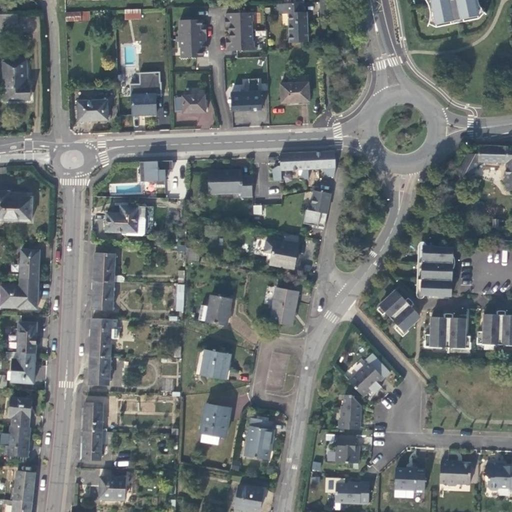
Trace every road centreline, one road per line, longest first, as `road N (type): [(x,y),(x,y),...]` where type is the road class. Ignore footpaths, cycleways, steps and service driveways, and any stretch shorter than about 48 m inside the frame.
road 1 (secondary): [(73,175),(58,478)]
road 2 (residential): [(351,293),(359,317),(416,378),(417,439)]
road 3 (unclassified): [(64,144),(52,8),(43,0)]
road 4 (residential): [(313,350),(271,345),(258,389),(267,400),(303,406)]
road 5 (secondary): [(142,145),(262,139)]
